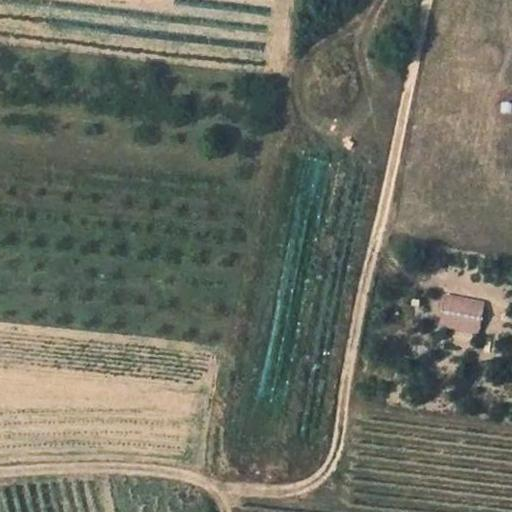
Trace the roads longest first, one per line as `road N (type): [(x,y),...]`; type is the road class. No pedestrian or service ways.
road 1 (track): [(427,0),(382,221),(248,470),(214,491)]
road 2 (track): [(0,472),(171,471),(214,491),(223,511)]
